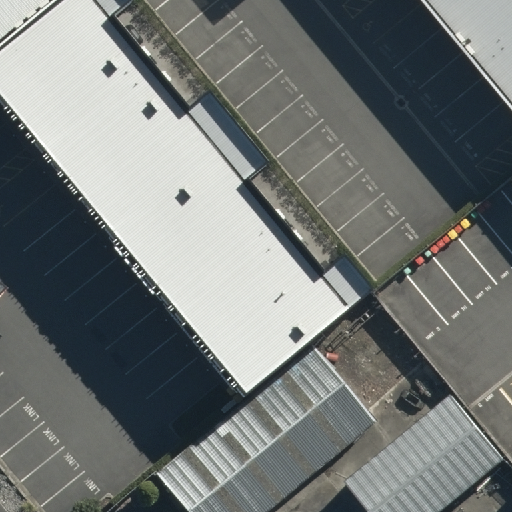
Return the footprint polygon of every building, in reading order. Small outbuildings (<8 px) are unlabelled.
[(0,0),(0,91),(110,0),(0,0)] [(511,0),(420,0),(511,108),(511,0)] [(0,102),(0,119),(252,424),(384,316),(353,278),(330,297),(254,206),(276,188),(218,119),(198,135),(120,41),(141,24),(122,2),(0,102)] [(156,484),(178,511),(282,511),(375,438),(312,359),(156,484)] [(339,482),(365,511),(435,511),(505,451),(449,387),(339,482)]
